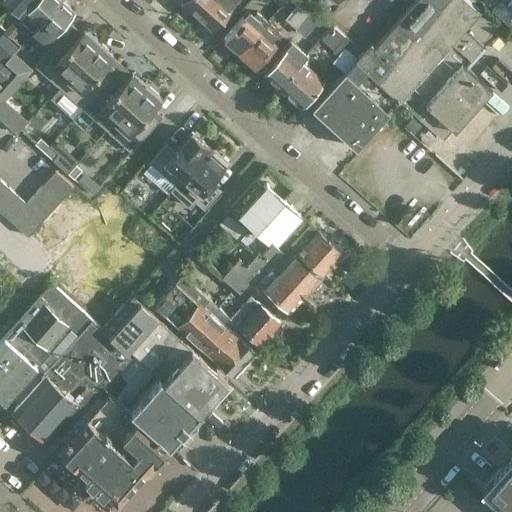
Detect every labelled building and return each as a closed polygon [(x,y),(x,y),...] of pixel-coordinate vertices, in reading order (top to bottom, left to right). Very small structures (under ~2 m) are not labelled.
[(17,13),(29,0),(17,0),(18,0),(11,7),(17,13)] [(60,0),(36,0),(25,13),(20,18),(33,31),(61,0),(60,0)] [(61,0),(33,31),(46,43),(74,12),(61,0)] [(184,0),(182,2),(197,15),(210,0),(184,0)] [(210,0),(197,15),(211,28),(232,4),(231,3),(233,0),(210,0)] [(319,39),(331,25),(302,0),(300,0),(285,18),(303,34),(308,29),(319,39)] [(463,66),(498,27),(468,0),(414,0),(375,45),(372,42),(362,53),(360,51),(355,58),(400,99),(444,139),(489,89),(463,66)] [(223,39),(239,52),(268,20),(267,19),(259,28),(244,15),(223,39)] [(268,20),(239,52),(255,66),(276,42),(271,39),(279,29),(268,20)] [(11,22),(5,28),(11,33),(9,36),(10,37),(11,38),(19,29),(11,22)] [(61,33),(34,64),(59,86),(99,42),(84,28),(71,42),(61,33)] [(16,45),(2,32),(0,34),(0,56),(4,59),(16,45)] [(332,60),(344,70),(355,58),(360,51),(344,37),(332,50),(336,55),(332,60)] [(278,86),(301,61),(300,60),(306,54),(291,41),(262,73),(278,86)] [(59,86),(83,108),(110,77),(100,69),(113,55),(99,42),(59,86)] [(0,57),(0,85),(0,86),(2,85),(3,86),(16,71),(0,57)] [(313,107),(357,146),(400,99),(355,58),(344,70),(345,72),(313,107)] [(304,64),(301,61),(278,86),(301,107),(324,81),(304,64)] [(110,77),(83,108),(106,129),(147,84),(131,71),(118,85),(110,77)] [(106,129),(130,151),(158,120),(148,112),(161,97),(147,84),(106,129)] [(176,183),(209,145),(191,130),(174,149),(166,142),(150,160),(176,183)] [(67,172),(78,160),(55,138),(49,145),(40,137),(35,143),(67,172)] [(227,162),(209,145),(176,183),(171,189),(190,205),(195,199),(203,207),(219,188),(210,181),(227,162)] [(74,178),(82,169),(76,163),(68,173),(74,178)] [(0,210),(29,236),(73,186),(56,170),(27,202),(0,178),(0,210)] [(93,192),(100,184),(84,171),(78,178),(93,192)] [(276,241),(300,214),(265,182),(237,213),(241,217),(266,239),(269,235),(276,241)] [(342,251),(311,224),(300,214),(276,241),(285,249),(290,244),(322,273),(342,251)] [(207,241),(212,235),(208,231),(202,237),(207,241)] [(271,244),(261,255),(304,293),(319,277),(294,254),(287,261),(280,255),(282,253),(271,244)] [(304,293),(261,255),(258,252),(254,256),(258,259),(255,263),(245,254),(240,259),(238,257),(221,276),(239,292),(249,281),(253,285),(260,278),(266,284),(263,287),(289,310),(304,293)] [(225,324),(204,305),(209,299),(182,275),(164,293),(158,288),(149,298),(233,374),(254,350),(229,328),(228,329),(224,325),(225,324)] [(0,374),(68,299),(53,285),(51,283),(0,340),(0,374)] [(280,321),(258,301),(251,295),(242,304),(241,303),(229,316),(231,317),(238,324),(260,343),(280,321)] [(180,342),(130,297),(102,331),(132,358),(134,356),(153,373),(154,372),(180,342)] [(68,299),(0,374),(0,397),(5,402),(51,351),(46,347),(67,324),(80,310),(68,299)] [(83,381),(99,395),(105,388),(132,358),(102,331),(102,330),(91,320),(43,373),(44,374),(12,409),(44,438),(51,430),(60,438),(88,407),(78,398),(75,401),(69,396),(83,381)] [(181,343),(180,342),(154,372),(197,411),(200,408),(201,409),(229,378),(185,339),(181,343)] [(197,411),(154,372),(153,373),(134,356),(132,358),(105,388),(125,406),(168,444),(171,441),(171,442),(180,432),(184,435),(191,427),(187,424),(197,413),(196,413),(197,411)] [(125,406),(105,388),(99,395),(104,399),(58,450),(117,503),(169,445),(168,444),(125,406)] [(511,456),(485,486),(511,511),(511,456)] [(46,476),(77,502),(91,486),(60,459),(46,476)]
